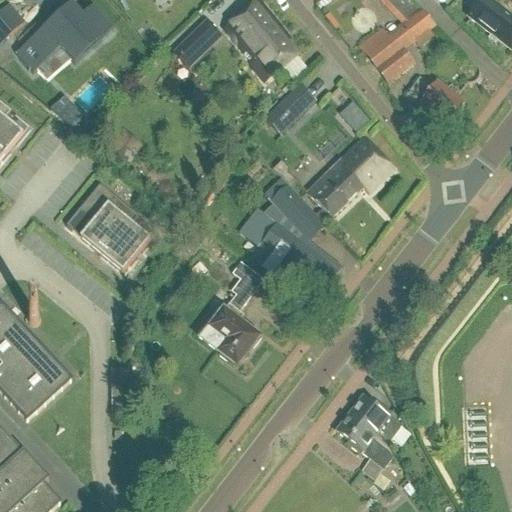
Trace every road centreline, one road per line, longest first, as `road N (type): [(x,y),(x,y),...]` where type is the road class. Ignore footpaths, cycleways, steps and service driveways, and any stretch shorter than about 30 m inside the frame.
road 1 (tertiary): [(215,511),(462,195)]
road 2 (residential): [(462,195),(437,178),(293,0)]
road 3 (unknown): [(0,412),(30,443),(104,485)]
